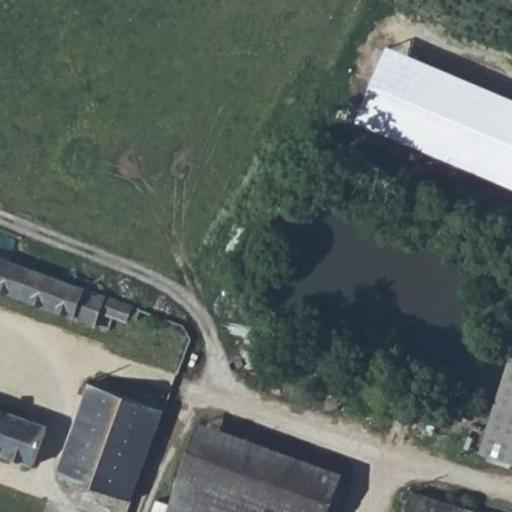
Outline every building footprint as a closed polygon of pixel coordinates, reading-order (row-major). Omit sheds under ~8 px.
[(0,290),(36,303),(48,274),(0,256),(0,290)] [(48,274),(36,303),(123,335),(129,323),(138,325),(140,321),(150,323),(153,311),(48,274)] [(143,510),(176,417),(107,392),(72,483),(143,510)] [(0,455),(48,473),(63,435),(0,410),(0,455)] [(258,511),(318,511),(331,475),(210,432),(191,488),(258,511)] [(340,511),(351,483),(331,475),(318,511),(340,511)] [(258,511),(191,488),(183,511),(258,511)] [(484,511),(422,491),(414,511),(484,511)]
